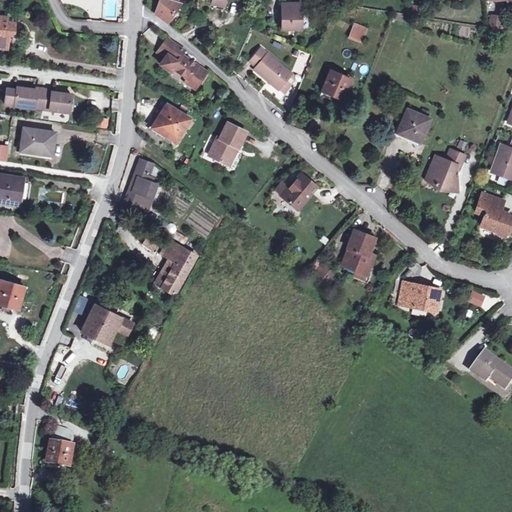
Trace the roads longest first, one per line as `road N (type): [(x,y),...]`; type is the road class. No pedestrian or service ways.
road 1 (residential): [(134,16),(124,142),(39,374),(24,511)]
road 2 (residential): [(134,16),(178,36),(450,272),(507,290),(511,280)]
